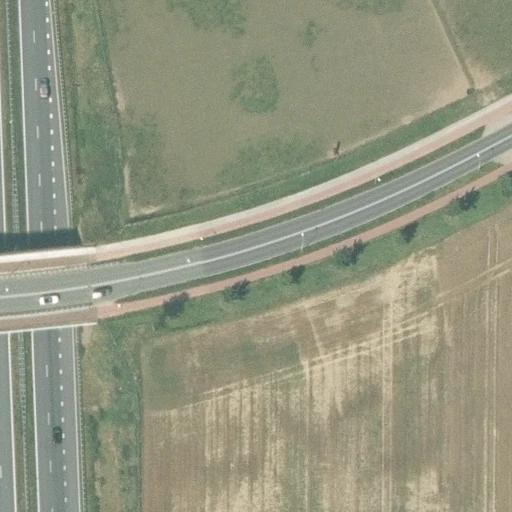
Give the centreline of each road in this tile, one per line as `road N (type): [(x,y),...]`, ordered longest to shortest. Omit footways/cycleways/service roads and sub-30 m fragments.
road 1 (tertiary): [(0,295),(159,274),(249,250),(334,221),(511,133)]
road 2 (trunk): [(52,511),(31,0)]
